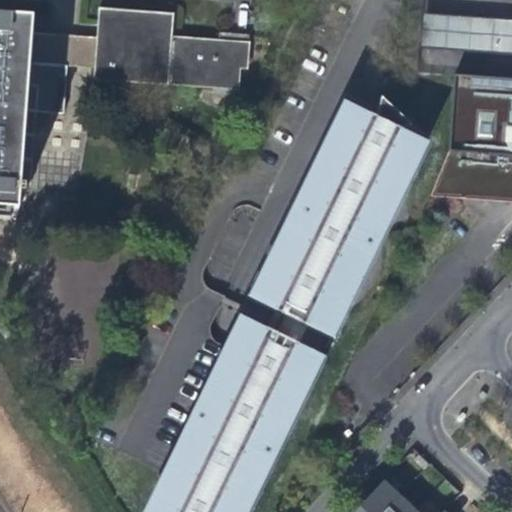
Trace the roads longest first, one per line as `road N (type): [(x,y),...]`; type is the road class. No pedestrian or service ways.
road 1 (residential): [(409,414),(511,511)]
road 2 (residential): [(409,414),(317,511)]
